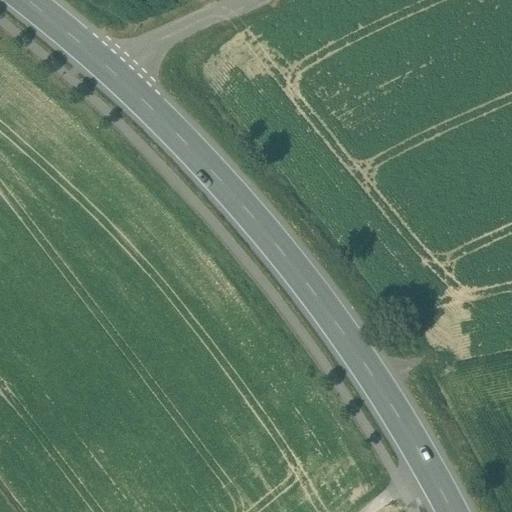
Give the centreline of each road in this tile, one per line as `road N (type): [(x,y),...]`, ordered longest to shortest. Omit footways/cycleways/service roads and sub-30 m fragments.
road 1 (primary): [(107,65),(305,283),(452,511)]
road 2 (unclassified): [(240,0),(107,65)]
